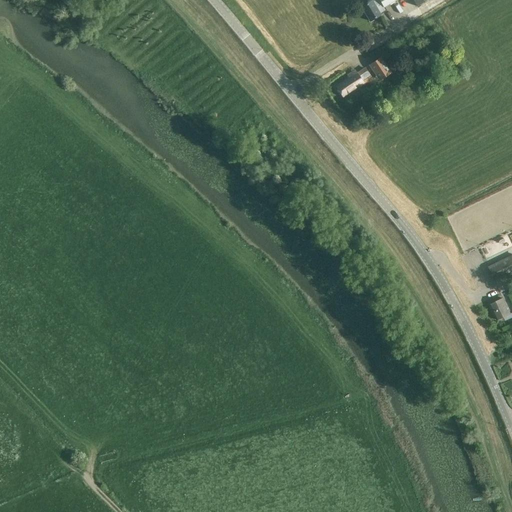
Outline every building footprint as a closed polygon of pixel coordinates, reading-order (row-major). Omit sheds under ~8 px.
[(384,7),(395,0),(371,0),(361,6),(369,21),(380,15),(380,14),(386,10),(384,7)] [(369,65),(379,79),(389,72),(380,58),(369,65)] [(373,79),(366,67),(357,73),(356,72),(336,86),(343,97),(362,84),(364,86),(373,79)] [(495,282),(511,274),(511,255),(488,267),(495,282)] [(511,312),(510,313),(503,298),(489,305),(497,320),(505,316),(507,320),(511,317),(511,312)]
